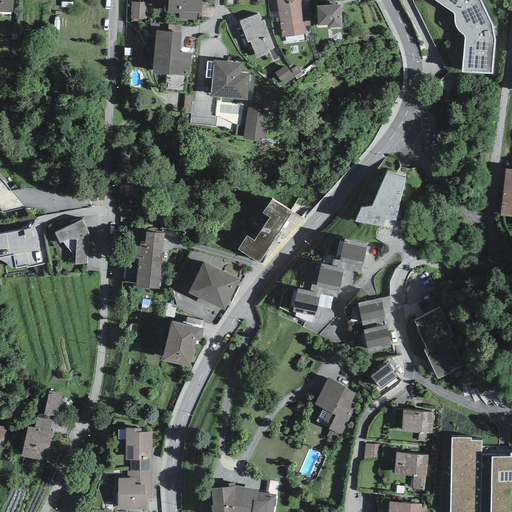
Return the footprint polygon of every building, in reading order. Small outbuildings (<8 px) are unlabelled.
[(0,0),(0,12),(11,12),(11,10),(14,10),(13,0),(0,0)] [(201,20),(201,0),(168,0),(168,13),(179,13),(178,19),(201,20)] [(300,0),(275,0),(281,37),(306,34),(300,0)] [(435,0),(453,12),(455,16),(454,23),(456,27),(458,30),(463,34),(465,39),(462,72),(492,74),(494,42),(491,25),(479,0),(435,0)] [(147,3),(131,2),(130,18),(147,19),(147,3)] [(341,5),(316,6),(317,26),(328,25),(328,28),(342,27),(341,5)] [(258,14),(239,22),(247,43),(250,42),(257,58),(268,54),(267,51),(274,48),(263,21),(261,22),(258,14)] [(181,33),(156,31),(152,74),(189,77),(190,53),(180,52),(181,33)] [(242,63),(213,61),(210,97),(247,101),(250,74),(241,73),(242,63)] [(285,66),(275,73),(281,82),(282,82),(284,85),(295,77),(292,73),(291,73),(285,66)] [(459,83),(449,72),(438,82),(448,93),(459,83)] [(268,111),(247,108),(244,126),(236,124),(235,135),(243,136),(242,138),(263,142),(268,111)] [(511,169),(505,169),(500,216),(511,217),(511,169)] [(406,178),(387,173),(371,206),(361,208),(354,222),(383,227),(386,220),(395,220),(406,178)] [(0,212),(2,212),(3,213),(24,207),(0,178),(0,212)] [(292,212),(271,199),(262,213),(269,218),(254,241),(247,236),(238,250),(258,263),(292,212)] [(89,233),(82,219),(54,233),(59,244),(63,242),(75,257),(75,265),(87,263),(89,233)] [(31,229),(0,234),(0,258),(13,255),(15,268),(26,266),(27,268),(50,263),(44,233),(45,227),(31,229)] [(159,289),(164,233),(146,232),(145,242),(140,242),(140,246),(134,246),(132,259),(139,259),(136,288),(159,289)] [(367,243),(344,239),(340,261),(362,266),(367,243)] [(360,272),(362,266),(340,261),(333,259),(331,266),(343,269),(360,272)] [(239,279),(203,262),(188,293),(224,311),(239,279)] [(331,266),(321,264),(316,285),(316,287),(339,291),(343,269),(331,266)] [(316,285),(311,285),(310,292),(320,294),(320,295),(337,298),(339,291),(316,287),(316,285)] [(310,292),(297,289),(292,312),(315,317),(320,295),(320,294),(310,292)] [(380,298),(357,303),(362,326),(385,320),(380,298)] [(453,337),(439,308),(414,320),(420,332),(418,332),(427,349),(424,350),(438,379),(463,366),(450,339),(453,337)] [(200,342),(202,328),(171,322),(162,361),(190,367),(195,340),(200,342)] [(385,325),(363,330),(368,353),(391,347),(385,325)] [(388,364),(371,376),(380,389),(397,377),(388,364)] [(345,387),(327,378),(314,405),(322,409),(316,421),(329,427),(328,429),(341,435),(357,404),(352,401),(356,394),(344,388),(345,387)] [(62,393),(49,390),(43,414),(57,417),(62,393)] [(434,412),(403,409),(401,432),(419,433),(426,434),(432,434),(434,412)] [(52,420),(36,417),(34,428),(50,431),(52,420)] [(34,428),(27,426),(21,457),(46,462),(52,431),(50,431),(34,428)] [(141,428),(126,428),(125,460),(130,460),(130,470),(151,470),(151,432),(141,432),(141,428)] [(426,442),(426,434),(419,433),(418,441),(426,442)] [(471,438),(452,438),(449,511),(479,511),(481,441),(471,441),(471,438)] [(365,453),(379,455),(381,441),(367,439),(365,453)] [(428,455),(396,452),(394,474),(413,476),(425,477),(426,477),(428,455)] [(511,458),(492,458),(490,511),(511,511),(511,453),(511,454),(511,458)] [(151,470),(130,470),(130,472),(127,472),(127,478),(118,478),(118,510),(146,510),(146,496),(151,496),(151,470)] [(425,477),(413,476),(412,489),(424,490),(425,477)] [(236,486),(211,488),(212,505),(211,505),(211,511),(273,511),(276,495),(258,492),(259,490),(236,486)] [(421,511),(422,504),(389,502),(388,511),(421,511)]
